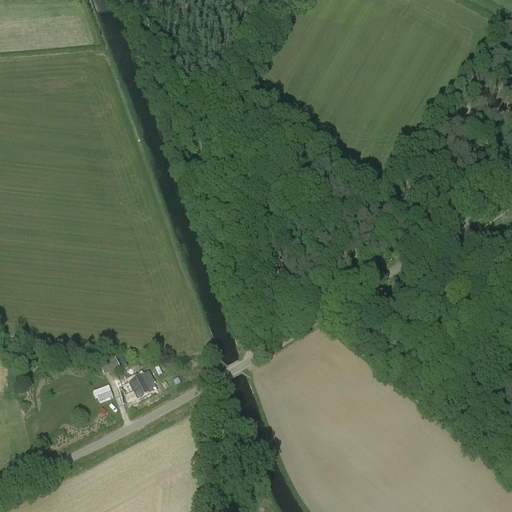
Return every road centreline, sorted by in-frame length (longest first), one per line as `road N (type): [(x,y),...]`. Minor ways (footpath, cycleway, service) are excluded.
road 1 (unclassified): [(0,496),(244,365),(511,194)]
road 2 (track): [(293,0),(241,102),(255,358)]
road 3 (track): [(215,511),(221,377)]
